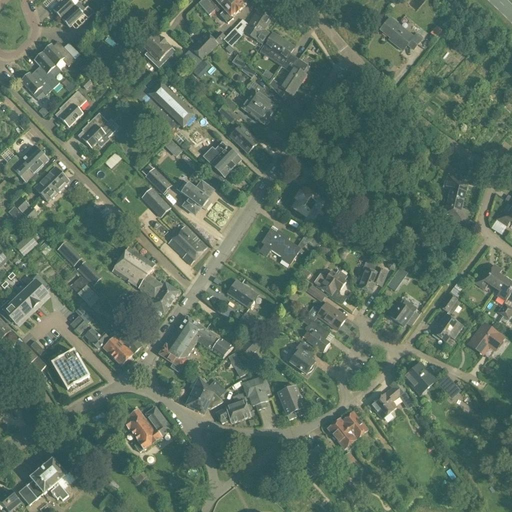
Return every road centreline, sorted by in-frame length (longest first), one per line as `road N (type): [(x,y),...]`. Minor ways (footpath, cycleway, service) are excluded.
road 1 (residential): [(195,294),(352,56)]
road 2 (residential): [(0,94),(195,294)]
road 3 (residential): [(495,165),(439,136),(352,56)]
